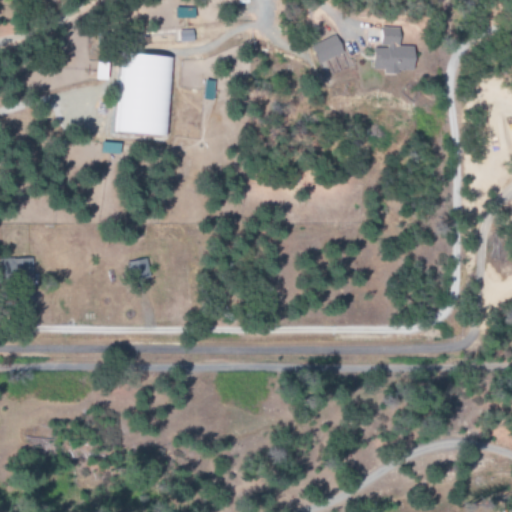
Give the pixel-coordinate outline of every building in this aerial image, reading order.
[(412,70),(413,47),(398,46),(398,28),(380,27),(379,47),(372,47),(371,71),(397,72),(397,70),(412,70)] [(316,63),(342,54),(336,36),(310,45),(316,63)] [(115,132),(166,135),(171,56),(119,53),(115,132)] [(211,100),(213,81),(203,80),(201,99),(211,100)] [(2,260),(2,280),(17,280),(18,315),(34,314),(32,259),(2,260)] [(126,262),(130,281),(148,277),(145,259),(126,262)]
